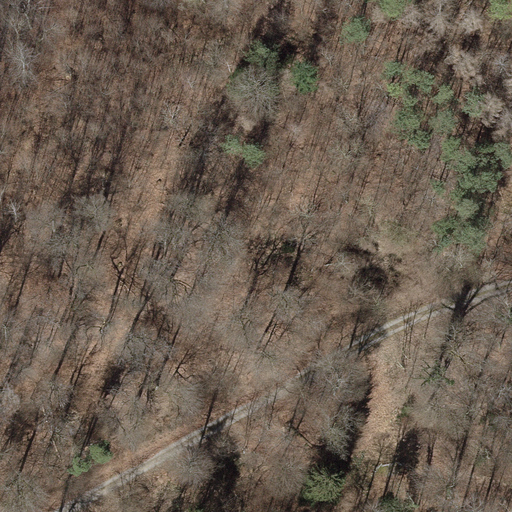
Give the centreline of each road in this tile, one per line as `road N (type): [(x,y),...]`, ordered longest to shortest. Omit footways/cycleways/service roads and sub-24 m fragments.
road 1 (track): [(48,511),(411,316),(511,278)]
road 2 (track): [(511,492),(383,478)]
